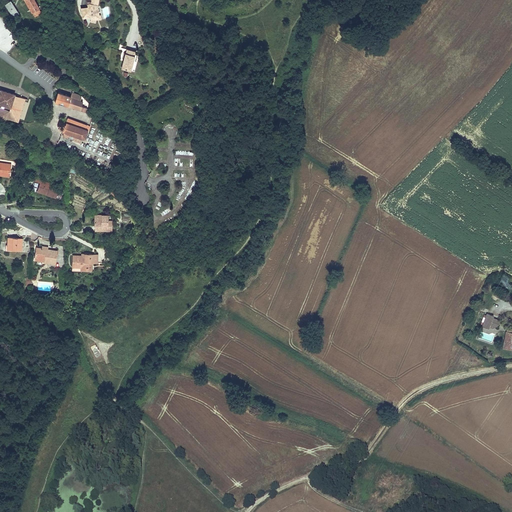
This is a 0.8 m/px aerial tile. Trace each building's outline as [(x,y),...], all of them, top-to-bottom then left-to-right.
[(41,12),(39,8),(34,0),(25,0),(35,16),(39,14),(41,12)] [(90,4),(87,4),(88,7),(81,9),(83,18),(90,16),(91,22),(95,22),(95,19),(96,15),(99,15),(97,6),(98,0),(90,0),(90,2),(90,4)] [(10,1),(5,4),(13,17),(18,14),(10,1)] [(125,62),(123,61),(121,68),(131,71),(134,58),(135,55),(134,55),(126,53),(125,53),(124,59),(126,60),(125,62)] [(25,98),(14,95),(14,94),(1,90),(0,92),(0,103),(5,105),(4,108),(0,106),(0,117),(7,119),(7,117),(18,121),(25,98)] [(81,97),(78,94),(72,92),(71,96),(58,92),(55,102),(80,109),(80,110),(86,112),(87,107),(82,105),(83,101),(80,101),(81,97)] [(62,135),(80,142),(82,138),(82,139),(85,138),(90,126),(68,118),(66,124),(59,121),(57,127),(63,129),(62,132),(64,132),(62,135)] [(0,174),(9,176),(11,164),(0,162),(0,174)] [(42,178),(40,183),(38,190),(48,193),(47,194),(56,197),(57,192),(59,187),(44,182),(45,179),(42,178)] [(102,215),(95,215),(95,229),(102,230),(112,230),(112,221),(108,221),(108,215),(107,215),(107,213),(102,213),(102,215)] [(8,236),(7,248),(23,248),(23,237),(8,236)] [(45,259),(56,261),(58,250),(48,248),(42,248),(36,247),(35,257),(45,259)] [(85,256),(82,256),(72,255),(72,266),(81,266),(81,269),(87,270),(87,267),(90,267),(90,262),(92,262),(97,262),(98,254),(85,253),(85,256)] [(483,313),(479,325),(497,331),(500,320),(492,317),(493,315),(486,312),(486,314),(483,313)] [(511,331),(506,331),(505,331),(502,348),(511,349),(511,331)] [(90,347),(95,358),(101,355),(96,344),(90,347)]
